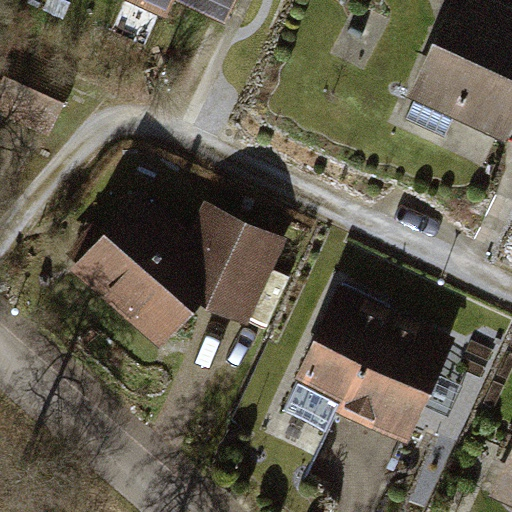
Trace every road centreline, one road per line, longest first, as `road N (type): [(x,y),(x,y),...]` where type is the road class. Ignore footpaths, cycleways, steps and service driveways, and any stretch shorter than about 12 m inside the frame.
road 1 (residential): [(0,244),(100,125),(122,118),(148,121),(511,288)]
road 2 (residential): [(0,354),(175,511)]
